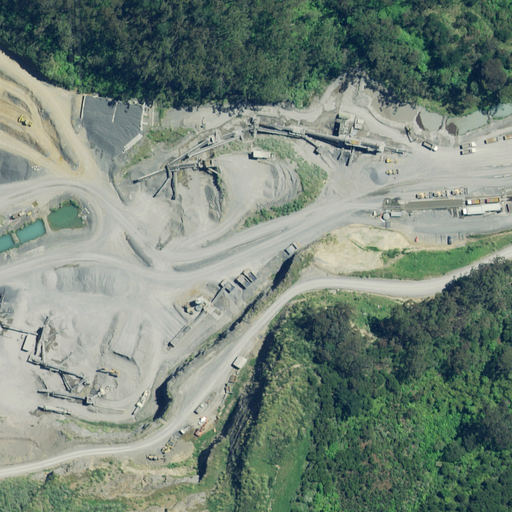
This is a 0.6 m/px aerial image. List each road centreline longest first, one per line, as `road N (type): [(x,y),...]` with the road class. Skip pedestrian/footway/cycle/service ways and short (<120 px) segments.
road 1 (track): [(0,462),(177,428),(314,278),(455,278),(511,248)]
road 2 (track): [(118,213),(169,254),(402,191),(511,188)]
road 3 (track): [(118,213),(93,121),(51,71),(0,38)]
